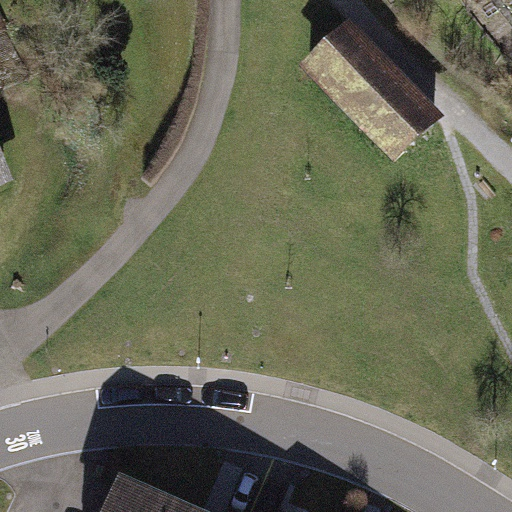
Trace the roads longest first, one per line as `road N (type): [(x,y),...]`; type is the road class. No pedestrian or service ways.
road 1 (residential): [(0,443),(146,415),(271,423),(383,457),(475,511)]
road 2 (track): [(0,395),(8,346),(102,266),(205,148),(231,72),(230,0)]
